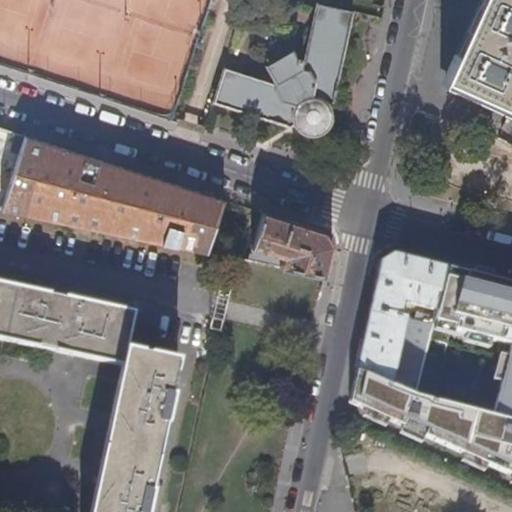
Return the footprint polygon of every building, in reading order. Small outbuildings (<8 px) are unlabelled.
[(511,82),(511,0),(485,0),(449,82),(502,105),(511,82)] [(226,69),(215,103),(290,128),(294,126),(298,131),(303,135),(308,137),(313,138),(320,137),(325,135),(330,129),(333,122),(334,117),(333,111),(330,106),(334,103),(354,12),(319,4),(305,70),(302,67),(303,61),(298,60),(294,52),(267,67),(277,85),(226,69)] [(0,209),(121,234),(207,252),(223,200),(0,127),(0,209)] [(223,200),(207,252),(273,266),(274,260),(267,258),(268,253),(275,255),(287,253),(281,268),(326,278),(333,247),(326,233),(223,200)] [(381,262),(357,371),(415,396),(419,379),(398,374),(401,361),(397,360),(399,354),(404,355),(406,348),(401,346),(407,320),(433,327),(435,319),(418,314),(417,321),(399,316),(403,302),(437,311),(448,268),(394,254),(381,262)] [(415,396),(357,371),(350,405),(511,477),(511,284),(448,268),(437,311),(435,319),(433,327),(506,347),(487,426),(415,396)] [(132,314),(0,286),(0,340),(122,366),(125,350),(132,314)] [(398,374),(419,379),(433,327),(407,320),(401,346),(406,348),(404,355),(399,354),(397,360),(401,361),(398,374)] [(125,350),(122,366),(90,511),(148,511),(153,494),(150,494),(164,427),(166,428),(173,398),(170,397),(178,361),(125,350)]
